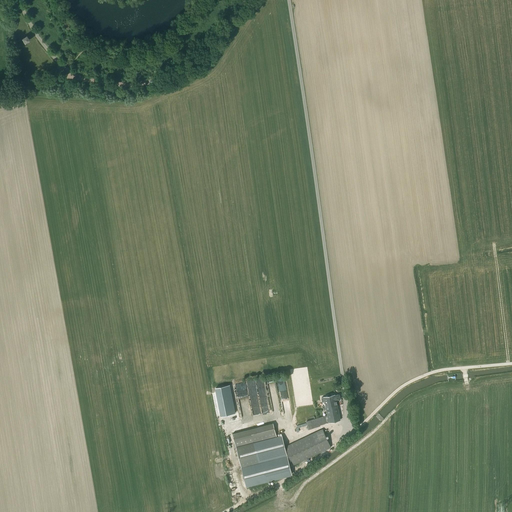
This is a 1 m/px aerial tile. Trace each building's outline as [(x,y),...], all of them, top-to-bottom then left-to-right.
[(230,385),(215,388),(221,416),(236,413),(230,385)] [(272,404),(278,403),(276,392),(270,393),(272,404)] [(296,424),(299,434),(309,431),(309,429),(320,426),(320,425),(325,424),(340,420),(336,400),(340,399),(339,394),(335,395),(335,394),(323,397),(325,405),(323,406),(324,410),(326,409),(327,415),(296,424)] [(250,429),(232,434),(236,447),(276,436),(273,423),(250,429)] [(293,465),(331,447),(322,429),(285,447),(293,465)] [(245,486),(291,474),(281,436),(236,448),(245,486)]
